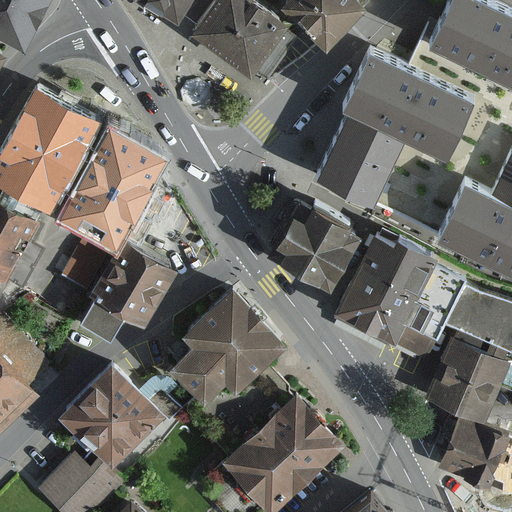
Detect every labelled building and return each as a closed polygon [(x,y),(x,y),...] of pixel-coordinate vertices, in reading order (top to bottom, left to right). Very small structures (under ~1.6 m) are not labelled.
[(0,0),(0,23),(20,34),(37,0),(0,0)] [(279,23),(285,15),(262,0),(213,0),(197,24),(267,71),(293,32),(279,23)] [(294,0),(326,31),(355,0),(294,0)] [(511,9),(491,0),(449,0),(431,39),(511,77),(511,9)] [(373,43),(346,99),(349,101),(407,128),(447,148),(474,92),(409,61),(373,43)] [(94,106),(42,77),(0,152),(0,165),(47,192),(94,106)] [(374,195),(407,128),(349,101),(317,167),(374,195)] [(113,123),(66,205),(112,231),(160,150),(113,123)] [(511,145),(494,183),(465,169),(438,225),(511,261),(511,145)] [(0,273),(33,210),(0,192),(0,273)] [(358,224),(302,192),(274,241),(330,273),(358,224)] [(463,273),(378,231),(340,307),(425,349),(445,309),(463,273)] [(64,270),(92,285),(113,249),(85,233),(64,270)] [(125,235),(83,315),(113,331),(128,302),(143,309),(170,258),(125,235)] [(511,293),(463,273),(445,309),(511,335),(511,293)] [(206,381),(227,362),(237,373),(257,355),(282,333),(233,280),(189,321),(199,332),(178,351),(206,381)] [(0,415),(33,386),(25,377),(40,364),(0,320),(0,415)] [(507,353),(451,330),(428,385),(484,408),(507,353)] [(185,400),(229,449),(290,391),(257,355),(237,373),(227,362),(206,381),(185,400)] [(159,402),(116,359),(70,404),(113,447),(159,402)] [(290,391),(229,449),(272,495),(342,429),(298,383),(290,391)] [(511,434),(462,414),(444,458),(509,485),(511,477),(511,434)] [(90,436),(42,483),(70,511),(91,511),(129,476),(90,436)] [(388,511),(383,502),(361,478),(324,511),(388,511)] [(147,511),(132,497),(116,511),(147,511)]
